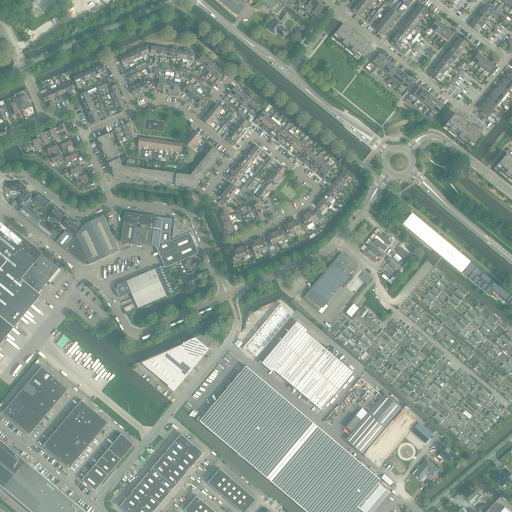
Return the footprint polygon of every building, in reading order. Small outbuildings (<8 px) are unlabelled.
[(219,0),(238,15),(244,8),(234,0),(219,0)] [(273,10),(277,5),(270,0),(260,0),(261,0),(273,10)] [(295,6),(288,0),(286,3),(293,8),(295,6)] [(320,3),(315,0),(311,0),(309,3),(306,7),(313,12),(316,8),(320,3)] [(364,0),(360,0),(359,2),(366,8),(369,4),(364,0)] [(359,2),(356,6),(363,12),(366,8),(359,2)] [(313,12),(320,18),(323,14),(321,12),(324,7),(320,3),(316,8),(313,12)] [(417,6),(415,9),(424,16),(427,11),(420,5),(418,7),(417,6)] [(486,5),(483,9),(490,15),(493,11),(486,5)] [(360,16),(363,12),(356,6),(352,10),(360,16)] [(388,13),(395,18),(399,14),(392,8),(388,13)] [(414,12),(412,14),(420,20),(424,16),(415,9),(413,12),(414,12)] [(483,9),(480,13),(488,20),(491,16),(490,15),(483,9)] [(385,17),(392,22),(395,18),(388,13),(385,17)] [(480,13),(476,17),(485,24),(488,20),(480,13)] [(410,15),(408,18),(416,25),(420,20),(412,14),(411,16),(410,15)] [(382,20),(389,26),(392,22),(385,17),(382,20)] [(476,17),(473,21),(480,27),(482,28),(485,24),(476,17)] [(407,21),(405,23),(413,29),(416,25),(408,18),(406,21),(407,21)] [(284,38),(289,32),(282,26),(283,24),(277,19),(268,29),(274,34),(277,32),(284,38)] [(378,25),(386,30),(389,26),(382,20),(378,25)] [(431,27),(435,30),(436,31),(441,23),(437,20),(431,27)] [(479,32),(482,28),(480,27),(473,21),(470,25),(479,32)] [(403,24),(401,27),(409,34),(413,29),(405,23),(404,25),(403,24)] [(434,32),(438,35),(445,26),(441,23),(436,31),(435,30),(434,32)] [(343,24),(340,27),(331,39),(358,60),(370,45),(343,24)] [(383,34),(386,30),(378,25),(375,29),(383,34)] [(438,35),(442,38),(449,30),(445,26),(438,35)] [(400,30),(398,32),(406,38),(409,34),(401,27),(399,30),(400,30)] [(453,33),(449,30),(442,38),(446,42),(453,33)] [(396,33),(394,36),(402,43),(406,38),(398,32),(397,34),(396,33)] [(399,47),(402,43),(394,36),(392,38),(393,39),(391,41),(392,42),(395,44),(393,46),(400,52),(400,51),(401,50),(400,49),(400,48),(399,47)] [(458,39),(456,41),(464,48),(468,43),(460,37),(459,39),(458,39)] [(466,49),(464,48),(456,41),(454,44),(454,45),(453,46),(461,52),(460,53),(462,54),(466,49)] [(144,46),(139,49),(143,57),(148,54),(144,46)] [(457,57),(460,53),(461,52),(453,46),(451,48),(449,50),(457,57)] [(139,49),(134,51),(138,59),(143,57),(139,49)] [(458,58),(457,57),(449,50),(447,53),(446,55),(453,61),(455,63),(458,58)] [(134,51),(129,53),(133,61),(138,59),(134,51)] [(194,52),(189,51),(188,60),(195,61),(199,53),(194,53),(194,52)] [(129,53),(125,55),(129,64),(129,65),(134,63),(133,61),(129,53)] [(473,60),(477,64),(483,56),(479,53),(473,60)] [(372,63),(377,67),(384,58),(380,54),(372,63)] [(124,67),(129,64),(125,55),(119,57),(124,67)] [(197,61),(202,65),(207,58),(203,55),(197,61)] [(450,66),(453,61),(446,55),(444,57),(442,59),(450,66)] [(477,64),(481,67),(487,60),(483,56),(477,64)] [(211,62),(207,58),(202,65),(206,68),(211,62)] [(377,67),(382,71),(389,62),(384,58),(377,67)] [(446,70),(450,66),(442,59),(439,62),(440,62),(439,64),(446,70)] [(481,67),(480,68),(484,71),(485,70),(491,63),(487,60),(481,67)] [(102,62),(97,64),(101,72),(101,74),(105,73),(106,72),(103,64),(102,62)] [(215,65),(211,62),(206,68),(210,72),(215,65)] [(382,71),(386,75),(394,65),(389,62),(382,71)] [(495,66),(491,63),(485,70),(489,73),(495,66)] [(97,64),(92,66),(93,69),(93,68),(96,76),(97,78),(99,77),(98,76),(101,74),(101,72),(97,64)] [(443,75),(446,70),(439,64),(437,66),(436,65),(434,68),(443,75)] [(220,68),(215,65),(210,72),(214,75),(220,68)] [(386,75),(391,78),(398,69),(394,65),(386,75)] [(93,69),(88,71),(91,79),(96,76),(93,68),(93,69)] [(224,72),(220,68),(214,75),(218,79),(224,72)] [(439,79),(443,75),(434,68),(432,71),(433,71),(431,73),(435,76),(434,79),(439,83),(441,80),(439,79)] [(391,78),(396,82),(403,73),(398,69),(391,78)] [(82,70),(77,73),(78,75),(82,83),(85,81),(86,83),(87,82),(86,81),(83,73),(82,70)] [(83,73),(86,81),(87,80),(91,79),(88,71),(83,73)] [(396,82),(400,86),(408,77),(403,73),(396,82)] [(504,77),(503,79),(511,86),(511,78),(507,74),(505,77),(504,77)] [(78,75),(73,77),(76,85),(82,83),(78,75)] [(144,78),(145,80),(149,88),(154,86),(150,76),(144,78)] [(413,80),(408,77),(400,86),(405,90),(413,80)] [(501,81),(499,84),(509,92),(511,87),(511,86),(503,79),(501,81)] [(145,80),(140,83),(144,91),(149,88),(145,80)] [(72,81),(67,83),(72,96),(74,95),(72,90),(75,89),(72,81)] [(106,89),(108,94),(118,90),(116,85),(112,86),(110,82),(98,87),(99,90),(104,87),(105,90),(106,89)] [(190,82),(188,84),(183,90),(187,94),(193,87),(194,85),(190,82)] [(67,83),(62,85),(65,93),(68,92),(70,97),(72,96),(67,83)] [(140,83),(135,85),(139,93),(144,91),(140,83)] [(497,87),(495,89),(505,97),(509,92),(499,84),(497,87)] [(62,85),(57,87),(62,100),(64,99),(62,94),(65,93),(62,85)] [(134,95),(139,93),(135,85),(130,87),(134,95)] [(413,95),(417,99),(425,90),(420,86),(413,95)] [(55,98),(52,90),(51,87),(46,90),(50,100),(55,98)] [(57,87),(52,90),(55,98),(58,96),(60,101),(62,100),(57,87)] [(197,91),(193,87),(187,94),(191,97),(197,91)] [(229,93),(233,97),(239,90),(235,87),(229,93)] [(494,91),(491,94),(501,101),(505,97),(495,89),(493,91),(494,91)] [(45,102),(50,100),(46,90),(41,92),(45,102)] [(120,95),(118,90),(108,94),(111,99),(120,95)] [(233,97),(238,100),(243,94),(239,90),(233,97)] [(417,99),(422,103),(430,94),(425,90),(417,99)] [(79,95),(82,100),(90,96),(87,91),(79,95)] [(201,94),(197,91),(191,97),(195,101),(201,94)] [(205,98),(201,94),(195,101),(200,104),(205,98)] [(238,100),(242,104),(247,97),(243,94),(238,100)] [(422,103),(427,107),(434,98),(430,94),(422,103)] [(489,97),(487,99),(497,106),(501,101),(491,94),(489,97)] [(16,98),(19,105),(19,104),(21,103),(24,110),(32,107),(26,95),(19,98),(16,100),(16,98)] [(113,104),(115,103),(122,100),(120,95),(111,99),(113,104)] [(82,100),(84,105),(92,101),(90,96),(82,100)] [(245,109),(246,107),(251,101),(247,97),(242,104),(241,105),(245,109)] [(16,106),(19,105),(16,98),(13,99),(14,103),(8,105),(12,115),(19,112),(16,106)] [(427,107),(432,111),(439,101),(434,98),(427,107)] [(486,101),(484,104),(491,110),(493,111),(497,106),(487,99),(485,101),(486,101)] [(115,103),(117,108),(125,105),(122,100),(115,103)] [(84,105),(86,110),(94,106),(92,101),(84,105)] [(246,107),(250,111),(256,104),(251,101),(246,107)] [(444,105),(439,101),(432,111),(436,114),(444,105)] [(216,103),(213,108),(220,113),(223,109),(216,103)] [(256,104),(250,111),(249,113),(253,116),(260,108),(256,104)] [(489,113),(491,110),(484,104),(481,107),(481,106),(479,109),(482,111),(480,114),(487,119),(491,114),(489,113)] [(86,110),(88,115),(96,111),(98,110),(96,105),(94,106),(86,110)] [(127,110),(125,105),(117,108),(119,113),(127,110)] [(216,117),(220,113),(213,108),(209,112),(216,117)] [(257,119),(262,122),(267,115),(268,114),(264,110),(257,119)] [(88,115),(90,120),(98,116),(96,111),(88,115)] [(213,121),(216,117),(209,112),(206,116),(213,121)] [(470,150),(482,134),(455,113),(443,128),(470,150)] [(262,122),(266,126),(271,119),(267,115),(262,122)] [(101,121),(98,116),(90,120),(93,125),(101,121)] [(209,126),(213,121),(206,116),(202,120),(209,126)] [(242,118),(239,122),(245,127),(249,123),(242,118)] [(266,126),(270,129),(275,122),(271,119),(266,126)] [(122,126),(124,131),(132,127),(130,122),(122,126)] [(239,122),(235,126),(242,132),(245,127),(239,122)] [(270,129),(274,132),(279,126),(275,122),(270,129)] [(64,124),(55,128),(57,134),(62,132),(63,136),(62,137),(64,140),(70,137),(68,134),(64,124)] [(235,126),(232,130),(238,136),(242,132),(235,126)] [(278,136),(279,135),(284,129),(279,126),(274,132),(278,136)] [(134,132),(132,127),(124,131),(126,136),(134,132)] [(55,128),(45,132),(48,138),(52,136),(54,140),(59,138),(57,134),(55,128)] [(279,135),(283,138),(289,131),(284,128),(284,129),(279,135)] [(232,130),(228,134),(235,140),(238,136),(232,130)] [(195,131),(192,135),(201,142),(202,141),(200,139),(202,137),(195,131)] [(283,138),(287,142),(293,135),(289,131),(283,138)] [(36,136),(37,139),(39,142),(43,140),(45,144),(50,142),(48,138),(45,132),(36,136)] [(137,137),(134,132),(126,136),(128,141),(137,137)] [(114,177),(152,182),(196,188),(222,155),(213,147),(190,175),(123,166),(121,161),(120,158),(109,133),(97,138),(114,177)] [(235,140),(228,134),(227,133),(223,137),(231,144),(235,140)] [(192,135),(188,139),(195,145),(198,142),(200,144),(201,142),(192,135)] [(287,142),(292,145),(297,138),(293,135),(287,142)] [(292,145),(296,148),(301,142),(297,138),(292,145)] [(42,149),(39,142),(37,139),(28,143),(27,140),(24,142),(27,148),(30,147),(31,148),(35,146),(37,151),(38,150),(42,149)] [(192,149),(195,145),(188,139),(185,144),(192,149)] [(67,148),(71,155),(75,153),(76,153),(75,150),(71,140),(61,145),(63,150),(67,148)] [(296,148),(300,152),(305,145),(307,143),(303,140),(301,142),(296,148)] [(182,144),(177,143),(176,152),(181,152),(181,154),(185,155),(186,147),(182,146),(182,144)] [(53,152),(55,157),(61,154),(57,145),(47,149),(49,154),(53,152)] [(256,145),(252,150),(259,155),(263,151),(256,145)] [(300,152),(304,155),(309,150),(310,149),(305,145),(300,152)] [(256,159),(259,155),(252,150),(249,154),(256,159)] [(303,157),(307,160),(313,153),(309,150),(304,155),(303,156),(303,157)] [(71,161),(75,168),(81,166),(80,166),(79,163),(75,153),(71,155),(65,158),(67,162),(67,163),(71,161)] [(307,160),(311,163),(317,157),(313,153),(307,160)] [(511,183),(511,157),(507,153),(494,169),(511,183)] [(65,158),(63,159),(61,154),(55,157),(51,158),(52,160),(53,163),(57,161),(59,166),(67,162),(65,158)] [(252,163),(256,159),(249,154),(246,158),(252,163)] [(311,163),(316,167),(323,158),(318,155),(317,157),(311,163)] [(249,167),(252,163),(246,158),(242,162),(249,167)] [(316,167),(320,170),(325,164),(327,162),(323,158),(316,167)] [(251,169),(249,167),(242,162),(239,166),(245,172),(247,173),(251,169)] [(331,168),(325,164),(320,170),(326,175),(331,168)] [(279,165),(276,169),(282,174),(286,170),(279,165)] [(85,175),(81,166),(75,168),(71,170),(71,172),(73,175),(77,173),(79,177),(85,175)] [(242,176),(245,172),(239,166),(235,170),(242,176)] [(276,169),(272,173),(279,179),(282,174),(276,169)] [(238,180),(242,176),(235,170),(232,175),(238,180)] [(343,171),(340,176),(346,181),(350,177),(343,171)] [(272,173),(269,177),(276,183),(279,179),(272,173)] [(86,174),(85,175),(79,177),(76,179),(78,183),(82,181),(84,186),(82,187),(84,190),(90,187),(89,184),(90,183),(86,174)] [(240,182),(238,180),(232,175),(228,179),(237,186),(240,182)] [(340,176),(336,180),(343,185),(346,181),(340,176)] [(269,177),(265,181),(272,187),(276,183),(269,177)] [(345,187),(343,185),(336,180),(333,184),(341,191),(345,187)] [(265,181),(262,186),(269,191),(272,187),(265,181)] [(22,193),(23,194),(26,191),(25,190),(26,188),(20,182),(11,183),(11,191),(16,190),(21,194),(22,193)] [(231,184),(227,188),(234,193),(236,195),(240,191),(238,189),(231,184)] [(338,195),(341,191),(333,184),(329,188),(330,189),(331,189),(337,195),(338,195)] [(262,186),(259,190),(265,195),(269,191),(262,186)] [(227,188),(224,192),(231,197),(234,193),(227,188)] [(265,195),(259,190),(257,189),(254,193),(262,199),(265,195)] [(331,189),(330,189),(327,193),(334,199),(337,195),(331,189)] [(26,191),(23,194),(17,202),(23,207),(33,195),(26,190),(26,191)] [(222,198),(220,200),(225,204),(226,203),(227,202),(229,203),(232,199),(231,197),(224,192),(220,196),(222,198)] [(327,193),(324,197),(332,204),(333,204),(335,201),(335,200),(334,199),(327,193)] [(32,201),(38,206),(44,198),(38,194),(34,199),(32,197),(28,202),(30,204),(32,201)] [(328,208),(332,204),(324,197),(320,201),(328,208)] [(49,202),(44,198),(38,206),(42,209),(40,212),(43,214),(47,209),(46,208),(47,206),(46,206),(49,202)] [(250,207),(248,208),(250,213),(251,213),(260,208),(258,203),(257,201),(252,203),(253,206),(250,207)] [(323,215),(329,209),(328,208),(320,201),(317,206),(318,207),(316,210),(321,214),(323,215)] [(20,212),(27,218),(32,212),(25,205),(20,212)] [(228,210),(227,211),(226,208),(220,211),(221,214),(219,214),(221,220),(230,216),(228,210)] [(260,208),(251,213),(253,218),(262,213),(260,208)] [(49,215),(53,219),(58,223),(56,225),(58,227),(64,220),(61,219),(63,217),(58,213),(59,212),(55,209),(49,215)] [(312,210),(306,214),(312,222),(314,225),(325,218),(325,217),(321,214),(319,212),(315,214),(312,210)] [(42,220),(32,212),(27,218),(37,226),(42,220)] [(125,212),(123,222),(130,223),(130,220),(131,220),(131,223),(141,224),(142,215),(125,212)] [(253,218),(252,218),(252,219),(255,218),(257,222),(265,218),(262,213),(253,218)] [(411,213),(403,224),(410,230),(462,273),(488,295),(493,290),(511,304),(511,305),(511,295),(433,230),(411,213)] [(314,225),(312,222),(306,214),(301,218),(304,222),(301,224),(305,229),(308,227),(309,229),(314,225)] [(103,215),(90,221),(106,257),(119,251),(103,215)] [(142,215),(141,224),(138,244),(152,246),(152,245),(156,245),(156,247),(159,245),(161,229),(154,228),(156,217),(142,215)] [(231,215),(230,216),(221,220),(223,225),(231,221),(233,220),(231,215)] [(162,218),(156,217),(154,228),(161,229),(162,218)] [(66,247),(76,235),(76,234),(83,225),(78,221),(75,224),(67,218),(62,224),(68,229),(66,232),(65,231),(61,236),(55,231),(50,237),(64,249),(66,247)] [(172,219),(162,218),(161,229),(159,245),(156,247),(165,268),(199,253),(190,233),(188,230),(189,230),(183,226),(184,222),(181,224),(175,219),(175,220),(172,220),(172,219)] [(120,242),(138,244),(141,224),(131,223),(131,220),(130,220),(130,223),(123,222),(120,242)] [(301,231),(305,229),(301,224),(299,225),(297,220),(291,223),(295,232),(301,229),(301,231)] [(0,344),(41,295),(39,293),(60,267),(43,253),(44,251),(35,244),(32,247),(0,221),(0,344)] [(50,237),(55,231),(42,221),(37,226),(50,237)] [(90,221),(85,223),(83,225),(76,234),(88,260),(90,264),(106,257),(90,221)] [(233,226),(231,221),(223,225),(225,229),(233,226)] [(283,230),(285,233),(287,239),(290,238),(289,235),(295,232),(291,223),(284,225),(286,229),(283,230)] [(236,225),(233,226),(225,229),(228,235),(236,231),(238,230),(238,229),(236,225)] [(280,230),(274,232),(278,242),(284,239),(285,241),(287,239),(285,233),(282,234),(280,230)] [(380,230),(377,234),(390,245),(393,241),(380,230)] [(270,240),(267,241),(270,247),(273,246),(272,244),(278,242),(274,232),(268,235),(270,240)] [(84,265),(88,260),(76,234),(76,235),(66,247),(67,247),(65,249),(84,265)] [(373,239),(386,250),(389,246),(376,235),(373,239)] [(263,237),(257,240),(261,249),(267,247),(268,250),(271,248),(270,247),(267,241),(265,242),(263,237)] [(252,247),(250,249),(253,255),(253,256),(256,255),(255,252),(261,249),(257,240),(250,243),(252,247)] [(368,245),(381,256),(384,252),(371,241),(368,245)] [(246,245),(239,248),(243,257),(249,254),(250,256),(253,255),(250,249),(248,250),(246,245)] [(397,249),(409,260),(412,255),(400,245),(397,249)] [(410,245),(407,249),(413,254),(416,251),(410,245)] [(366,247),(363,251),(376,261),(379,257),(366,247)] [(237,260),(243,257),(239,248),(233,250),(235,255),(232,256),(235,262),(238,261),(237,260)] [(392,255),(404,265),(407,261),(395,251),(392,255)] [(387,261),(399,271),(403,267),(391,257),(387,261)] [(194,267),(200,265),(197,259),(192,262),(190,259),(183,262),(187,272),(195,269),(194,267)] [(382,267),(394,277),(398,273),(386,263),(382,267)] [(162,266),(155,269),(165,293),(172,290),(163,269),(163,268),(162,266)] [(190,277),(187,278),(190,285),(199,281),(198,279),(201,277),(208,274),(205,267),(189,274),(190,277)] [(116,289),(115,289),(119,298),(132,292),(138,308),(152,302),(166,296),(165,293),(157,274),(154,269),(127,281),(126,281),(117,285),(117,286),(116,289)] [(366,284),(371,278),(365,273),(360,279),(366,284)] [(442,277),(440,279),(447,285),(449,282),(442,277)] [(436,285),(443,290),(445,288),(438,282),(436,285)] [(433,288),(431,290),(438,296),(440,293),(433,288)] [(458,289),(456,292),(463,298),(465,295),(458,289)] [(429,293),(427,295),(434,301),(436,299),(429,293)] [(453,295),(451,297),(458,303),(460,301),(453,295)] [(424,298),(422,301),(429,307),(431,304),(424,298)] [(449,300),(447,303),(454,308),(456,306),(449,300)] [(352,317),(359,308),(353,303),(346,312),(352,317)] [(133,304),(124,308),(126,313),(135,309),(133,304)] [(292,315),(281,306),(277,311),(288,320),(292,315)] [(366,309),(360,316),(362,318),(368,311),(366,309)] [(415,309),(413,312),(420,318),(422,315),(415,309)] [(470,309),(468,311),(475,317),(477,315),(470,309)] [(273,315),(284,324),(288,320),(277,311),(273,315)] [(440,311),(438,313),(445,319),(447,317),(440,311)] [(465,314),(463,316),(470,322),(472,320),(465,314)] [(269,320),(280,329),(284,324),(273,315),(269,320)] [(411,315),(409,317),(416,323),(418,320),(411,315)] [(490,316),(487,319),(494,324),(497,322),(490,316)] [(461,319),(459,322),(466,328),(468,325),(461,319)] [(265,325),(276,334),(280,329),(269,320),(265,325)] [(485,321),(483,324),(490,330),(492,327),(485,321)] [(431,322),(428,325),(435,330),(437,328),(431,322)] [(273,373),(274,373),(275,371),(295,387),(293,390),(295,388),(309,400),(307,402),(308,402),(309,400),(322,409),(354,372),(342,362),(343,360),(341,362),(327,350),(329,348),(328,347),(327,349),(307,333),(309,331),(307,333),(297,324),(289,334),(287,333),(289,335),(274,352),(272,351),(271,351),(273,353),(265,363),(275,371),(273,373)] [(261,329),(272,338),(276,334),(265,325),(261,329)] [(456,325),(454,327),(461,333),(463,331),(456,325)] [(257,334),(268,343),(272,338),(261,329),(257,334)] [(344,329),(342,332),(349,338),(352,335),(344,329)] [(399,329),(397,331),(404,337),(406,334),(399,329)] [(369,331),(367,334),(373,340),(375,337),(369,331)] [(476,332),(474,334),(481,340),(483,338),(476,332)] [(253,339),(264,348),(268,343),(257,334),(253,339)] [(340,334),(338,337),(345,343),(347,340),(340,334)] [(394,334),(392,336),(400,342),(402,340),(394,334)] [(501,335),(499,338),(506,343),(508,341),(501,335)] [(419,336),(417,338),(424,344),(426,342),(419,336)] [(447,336),(445,338),(452,344),(454,341),(447,336)] [(364,337),(362,339),(369,345),(371,342),(364,337)] [(472,337),(470,340),(477,346),(479,343),(472,337)] [(141,362),(152,371),(172,388),(172,389),(174,390),(175,388),(206,351),(208,349),(206,348),(195,339),(141,362)] [(249,343),(260,352),(264,348),(253,339),(249,343)] [(390,339),(388,342),(395,348),(397,345),(390,339)] [(497,340),(495,343),(502,349),(504,346),(497,340)] [(414,341),(412,344),(419,350),(421,347),(414,341)] [(443,341),(440,343),(448,349),(450,347),(443,341)] [(359,342),(357,344),(364,350),(366,348),(359,342)] [(245,348),(256,357),(260,352),(249,343),(245,348)] [(385,345),(383,347),(391,353),(393,350),(385,345)] [(410,347),(408,349),(415,355),(417,353),(410,347)] [(462,348),(460,351),(467,357),(469,354),(462,348)] [(381,350),(379,352),(386,358),(388,356),(381,350)] [(435,350),(433,352),(440,358),(442,356),(435,350)] [(488,351),(486,354),(493,360),(495,357),(488,351)] [(405,352),(403,354),(410,360),(412,358),(405,352)] [(431,355),(429,358),(436,364),(438,361),(431,355)] [(426,360),(424,363),(431,369),(433,366),(426,360)] [(372,361),(370,363),(377,369),(379,367),(372,361)] [(235,363),(192,414),(307,511),(333,511),(369,470),(241,362),(238,365),(236,364),(235,363)] [(479,362),(477,365),(484,370),(486,368),(479,362)] [(503,364),(501,366),(508,372),(510,370),(503,364)] [(42,366),(3,412),(30,435),(68,389),(42,366)] [(422,366),(420,368),(427,374),(429,372),(422,366)] [(475,367),(473,370),(479,376),(482,373),(475,367)] [(392,368),(390,371),(397,377),(399,374),(392,368)] [(417,371),(415,374),(422,380),(424,377),(417,371)] [(442,373),(440,376),(447,381),(449,379),(442,373)] [(387,374),(385,376),(392,382),(394,379),(387,374)] [(494,375),(492,377),(499,383),(501,381),(494,375)] [(413,376),(411,379),(418,385),(420,382),(413,376)] [(467,376),(465,379),(472,384),(474,382),(467,376)] [(437,378),(435,381),(442,387),(444,384),(437,378)] [(490,380),(488,383),(495,389),(497,386),(490,380)] [(408,382),(406,384),(413,390),(415,388),(408,382)] [(463,382),(461,384),(468,390),(470,388),(463,382)] [(433,384),(431,386),(438,392),(440,390),(433,384)] [(404,387),(402,390),(409,395),(411,393),(404,387)] [(458,387),(456,389),(463,395),(465,393),(458,387)] [(483,389),(480,392),(487,397),(490,395),(483,389)] [(454,392),(452,395),(459,401),(461,398),(454,392)] [(351,433),(345,440),(362,454),(401,408),(385,394),(361,421),(354,415),(344,427),(351,433)] [(424,395),(422,397),(429,403),(431,401),(424,395)] [(449,398),(447,400),(454,406),(456,403),(449,398)] [(81,400),(43,446),(69,468),(108,422),(81,400)] [(419,400),(417,403),(424,408),(426,406),(419,400)] [(474,400),(472,402),(479,408),(481,405),(474,400)] [(445,403),(443,406),(450,411),(452,409),(445,403)] [(495,408),(493,411),(500,416),(502,414),(495,408)] [(465,410),(463,413),(470,419),(472,416),(465,410)] [(490,413),(488,416),(495,422),(497,419),(490,413)] [(486,419),(484,421),(490,427),(493,424),(486,419)] [(391,422),(372,445),(377,450),(396,427),(391,422)] [(419,423),(412,430),(426,442),(433,435),(419,423)] [(481,424),(479,427),(486,433),(488,430),(481,424)] [(452,427),(450,430),(456,435),(458,432),(452,427)] [(477,430),(474,432),(481,438),(483,435),(477,430)] [(121,434),(111,445),(124,456),(134,444),(121,434)] [(181,434),(152,468),(119,506),(125,511),(153,511),(203,453),(181,434)] [(460,434),(458,437),(465,443),(467,440),(460,434)] [(472,435),(470,438),(477,443),(479,441),(472,435)] [(86,511),(28,462),(0,438),(0,485),(30,511),(86,511)] [(440,443),(436,448),(441,452),(439,454),(443,457),(443,456),(449,461),(452,458),(452,457),(454,454),(445,446),(445,447),(440,443)] [(111,445),(102,457),(114,467),(124,456),(111,445)] [(102,457),(92,468),(105,479),(114,467),(102,457)] [(414,475),(416,477),(417,479),(418,478),(420,480),(421,479),(422,480),(425,476),(424,475),(428,471),(433,476),(438,471),(432,466),(433,465),(427,460),(418,469),(417,468),(412,473),(414,475)] [(95,490),(105,479),(92,468),(83,479),(95,490)] [(244,511),(256,499),(234,480),(220,468),(207,483),(242,511),(244,511)] [(373,469),(371,471),(379,477),(381,475),(373,469)] [(499,473),(494,479),(502,486),(507,480),(506,479),(511,474),(506,469),(501,475),(499,473)] [(372,472),(338,511),(352,511),(357,507),(360,509),(380,484),(378,482),(381,479),(372,472)] [(386,472),(381,478),(390,486),(395,479),(386,472)] [(380,484),(360,509),(363,511),(374,511),(390,493),(380,484)] [(477,490),(467,498),(472,504),(474,506),(481,501),(478,498),(482,495),(477,490)] [(184,510),(186,511),(215,511),(196,496),(184,510)]
